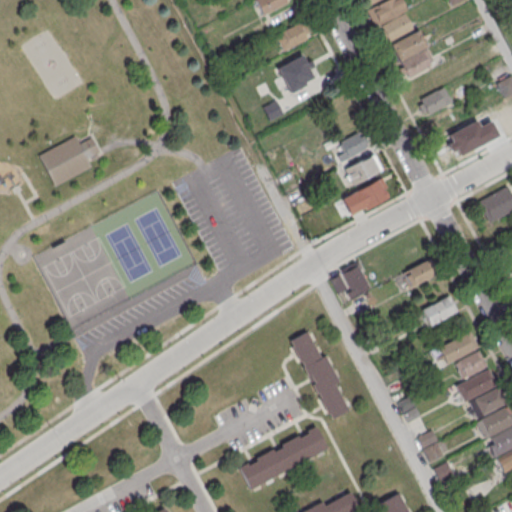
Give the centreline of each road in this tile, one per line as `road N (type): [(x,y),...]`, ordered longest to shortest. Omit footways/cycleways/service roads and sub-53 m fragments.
road 1 (residential): [(511,150),(310,265),(0,477)]
road 2 (residential): [(511,352),(323,0)]
road 3 (residential): [(310,265),(442,511)]
road 4 (residential): [(204,511),(137,383)]
